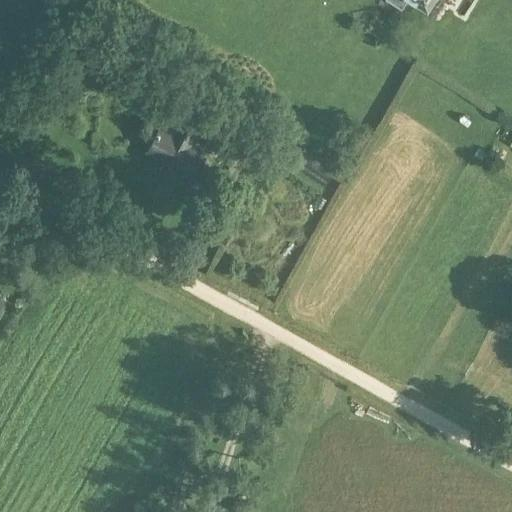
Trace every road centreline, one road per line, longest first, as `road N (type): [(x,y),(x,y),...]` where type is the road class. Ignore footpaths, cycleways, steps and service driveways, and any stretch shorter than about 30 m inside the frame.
road 1 (track): [(0,179),(511,459)]
road 2 (unknown): [(264,324),(201,511)]
